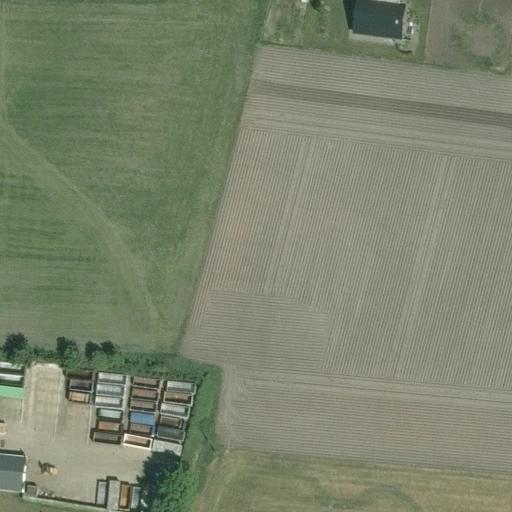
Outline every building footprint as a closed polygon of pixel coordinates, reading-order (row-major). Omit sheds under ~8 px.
[(371,0),(371,6),(357,5),(354,37),(400,42),(404,10),(399,9),(399,0),(371,0)] [(96,402),(98,382),(84,380),(82,401),(96,402)] [(119,383),(121,408),(128,408),(127,383),(119,383)] [(150,408),(166,407),(164,383),(148,384),(150,408)] [(0,492),(23,495),(26,460),(0,457),(0,492)] [(73,502),(93,506),(98,483),(78,479),(73,502)]
